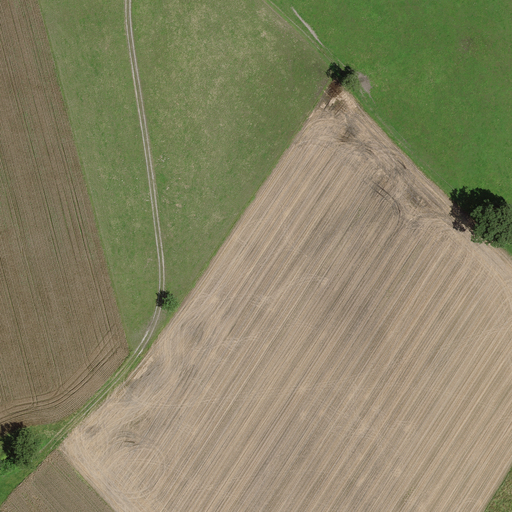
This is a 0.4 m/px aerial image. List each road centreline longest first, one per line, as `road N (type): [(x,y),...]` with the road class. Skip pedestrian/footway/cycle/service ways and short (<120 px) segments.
road 1 (track): [(42,455),(140,349),(160,299),(128,0)]
road 2 (track): [(265,0),(481,216)]
